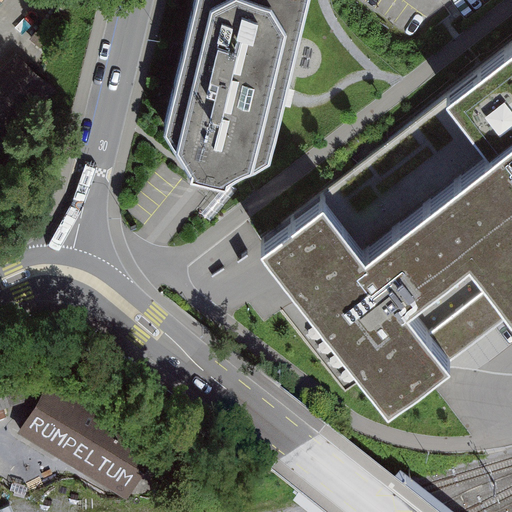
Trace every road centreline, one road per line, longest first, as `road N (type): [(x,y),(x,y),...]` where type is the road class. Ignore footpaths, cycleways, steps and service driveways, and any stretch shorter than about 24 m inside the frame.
road 1 (tertiary): [(68,272),(115,297),(381,511)]
road 2 (tertiary): [(135,0),(68,272)]
road 3 (unclassified): [(227,320),(163,275),(68,272)]
